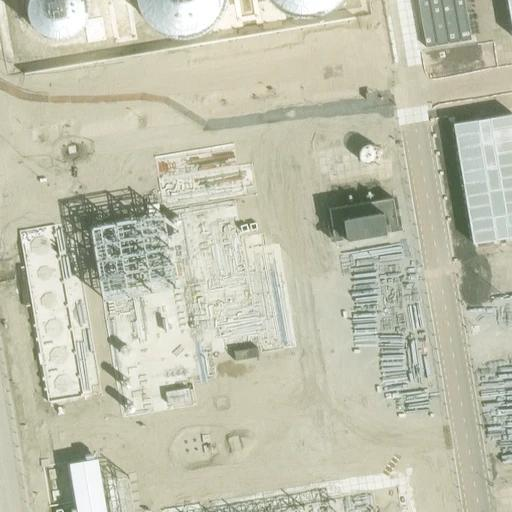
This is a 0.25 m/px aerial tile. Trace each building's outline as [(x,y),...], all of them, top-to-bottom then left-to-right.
[(22,31),(31,38),(41,42),(52,42),(62,39),(71,32),(77,23),(79,12),(77,1),(76,0),(17,0),(16,10),(17,21),(22,31)] [(150,21),(160,30),(172,35),(185,36),(198,33),(210,27),(219,17),(224,4),(224,0),(140,0),(143,10),(150,21)] [(272,0),(277,4),(289,9),(302,10),(316,7),(327,0),(272,0)] [(511,115),(453,124),(471,242),(511,235),(511,115)] [(319,150),(326,183),(394,170),(388,137),(319,150)] [(394,196),(329,208),(335,242),(400,230),(394,196)] [(263,205),(118,228),(149,420),(222,408),(219,385),(242,381),(239,357),(286,350),(263,205)] [(511,245),(499,246),(500,276),(511,275),(511,245)] [(65,473),(135,467),(134,451),(63,457),(65,473)] [(444,464),(408,467),(411,511),(445,511),(449,511),(444,464)] [(351,473),(354,511),(390,511),(387,470),(351,473)] [(244,511),(344,511),(340,478),(242,490),(244,511)] [(156,507),(156,511),(230,511),(228,495),(156,507)]
